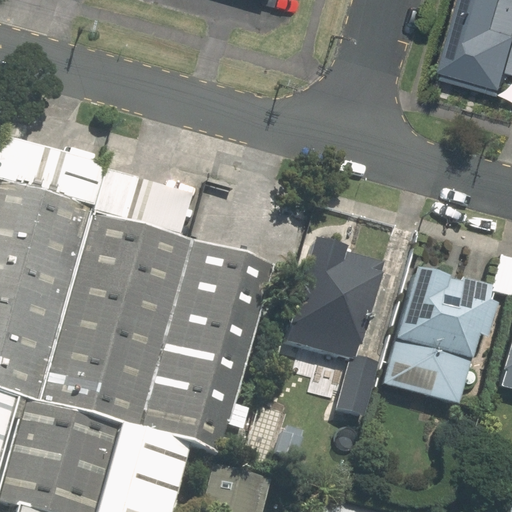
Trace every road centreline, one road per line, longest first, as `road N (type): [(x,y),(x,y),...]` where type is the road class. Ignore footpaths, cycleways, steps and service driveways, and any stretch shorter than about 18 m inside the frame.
road 1 (tertiary): [(340,139),(0,47)]
road 2 (tertiary): [(511,187),(340,139)]
road 3 (residential): [(381,0),(340,139)]
